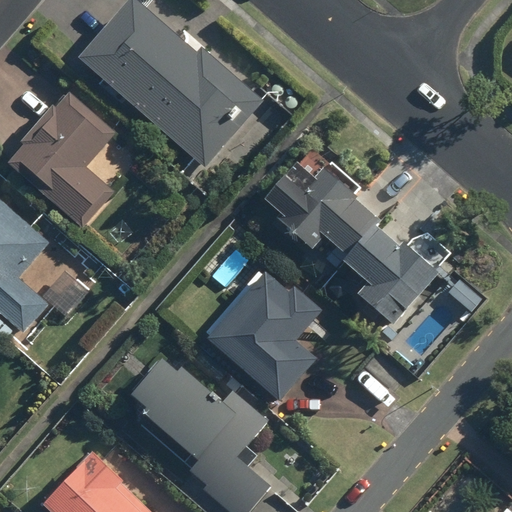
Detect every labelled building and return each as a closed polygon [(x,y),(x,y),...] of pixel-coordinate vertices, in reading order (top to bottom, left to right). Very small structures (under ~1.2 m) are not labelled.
[(72,67),(204,175),(261,104),(196,51),(193,55),(126,1),(100,32),(72,67)] [(112,137),(63,97),(2,170),(82,236),(115,196),(84,171),(112,137)] [(389,335),(455,262),(426,235),(408,255),(393,242),(318,175),(308,187),(290,171),(253,213),(305,259),(319,243),(336,258),(329,266),(358,293),(351,301),(389,335)] [(0,319),(21,337),(46,307),(39,301),(18,285),(48,248),(0,209),(0,319)] [(60,274),(39,301),(46,307),(65,322),(86,296),(60,274)] [(282,300),(256,279),(200,346),(275,409),(311,366),(290,349),(316,319),(287,294),(282,300)] [(453,283),(443,296),(469,317),(480,304),(453,283)] [(229,397),(218,411),(159,360),(119,407),(192,468),(182,480),(219,511),(249,511),(267,492),(234,464),(265,427),(229,397)] [(384,391),(360,369),(349,382),(374,403),(384,391)] [(142,511),(118,490),(84,460),(36,511),(142,511)]
